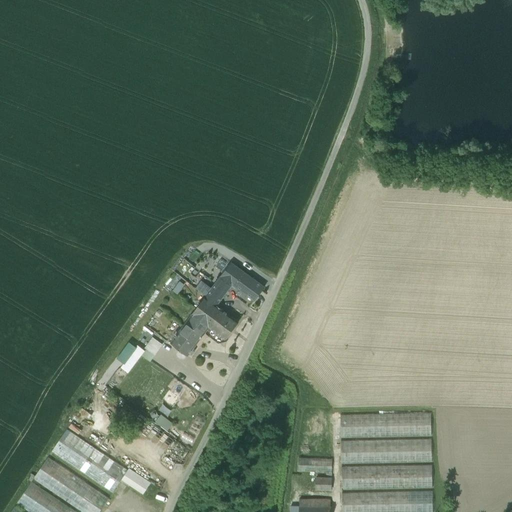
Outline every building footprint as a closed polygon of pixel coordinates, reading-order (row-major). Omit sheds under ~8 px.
[(265,286),(231,261),(221,276),(233,284),(255,300),(265,286)] [(186,283),(180,279),(183,276),(176,271),(166,283),(178,292),(186,283)] [(233,284),(221,276),(217,282),(228,290),(233,284)] [(197,287),(206,295),(212,287),(202,280),(197,287)] [(212,287),(223,296),(228,290),(217,282),(212,287)] [(206,295),(188,318),(206,332),(210,327),(223,309),(217,305),(223,296),(212,287),(206,295)] [(239,321),(223,309),(210,327),(226,339),(239,321)] [(206,332),(188,318),(170,341),(188,355),(206,332)] [(153,337),(144,349),(145,350),(142,354),(151,360),(163,343),(153,337)] [(138,344),(122,366),(129,371),(142,354),(145,350),(144,349),(138,344)] [(431,411),(341,413),(342,436),(432,434),(431,411)] [(168,429),(173,422),(162,414),(156,421),(168,429)] [(129,470),(68,429),(52,452),(114,493),(123,479),(129,470)] [(432,438),(342,440),(342,462),(432,460),(432,438)] [(332,457),(299,455),(299,469),(331,470),(332,457)] [(100,511),(111,497),(49,456),(34,479),(82,511),(100,511)] [(432,463),(342,465),(343,489),(433,487),(432,463)] [(152,482),(130,468),(129,470),(123,479),(144,494),(152,482)] [(333,476),(318,475),(317,488),(333,489),(333,476)] [(78,511),(32,481),(18,503),(31,511),(78,511)] [(433,511),(433,490),(343,492),(343,511),(433,511)]
